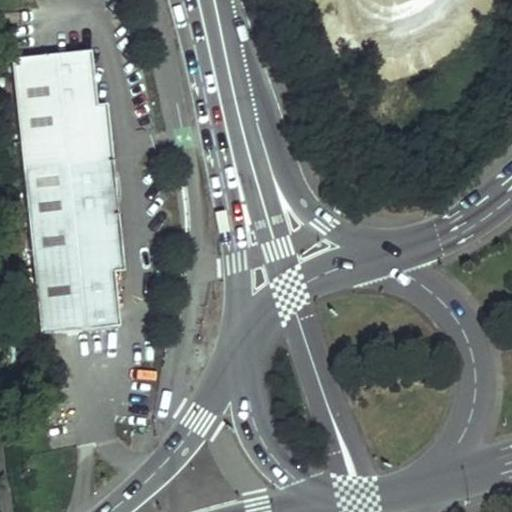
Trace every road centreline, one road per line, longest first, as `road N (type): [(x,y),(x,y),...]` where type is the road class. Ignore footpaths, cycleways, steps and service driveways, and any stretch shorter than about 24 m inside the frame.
road 1 (secondary): [(183,0),(236,248),(246,348)]
road 2 (secondary): [(375,266),(298,195),(228,30),(223,0)]
road 3 (primary): [(419,480),(442,462),(471,414),(473,357),(449,306),(403,273),(375,266)]
road 4 (primary): [(246,348),(172,453),(112,511)]
road 5 (primary): [(246,348),(243,400),(251,426),(281,468),(327,493)]
road 6 (primary): [(375,266),(344,265),(288,288),(246,348)]
road 7 (primary): [(511,186),(473,218),(375,266)]
